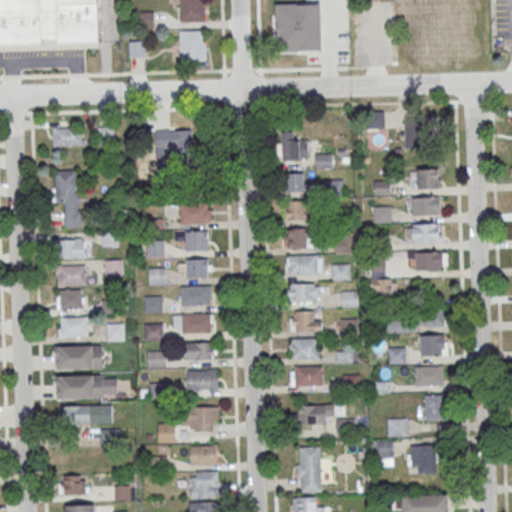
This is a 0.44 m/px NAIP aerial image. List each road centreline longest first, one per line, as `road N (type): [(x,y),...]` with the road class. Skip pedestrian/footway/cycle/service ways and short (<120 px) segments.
road 1 (residential): [(256,511),(237,0)]
road 2 (residential): [(0,97),(511,81)]
road 3 (residential): [(486,511),(469,82)]
road 4 (residential): [(25,511),(12,97)]
